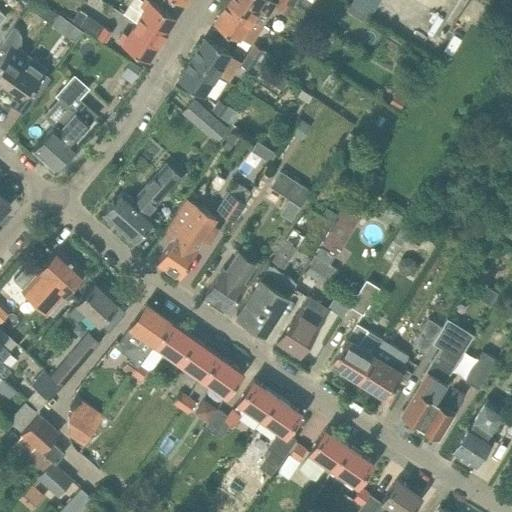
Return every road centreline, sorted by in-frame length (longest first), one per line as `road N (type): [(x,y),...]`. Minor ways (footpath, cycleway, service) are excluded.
road 1 (residential): [(511,510),(165,291),(59,202)]
road 2 (residential): [(59,202),(114,149),(206,0)]
